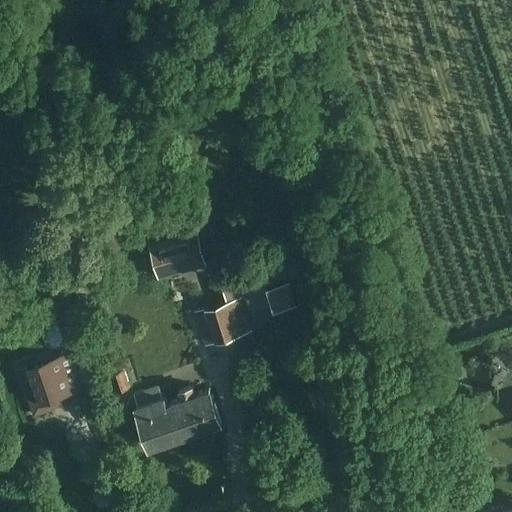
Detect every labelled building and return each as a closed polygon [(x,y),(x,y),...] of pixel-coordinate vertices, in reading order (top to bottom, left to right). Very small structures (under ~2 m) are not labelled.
[(233,66),(219,71),(223,83),(237,79),(233,66)] [(159,275),(205,262),(197,231),(151,244),(159,275)] [(226,299),(205,306),(197,308),(208,342),(252,328),(235,274),(220,279),(226,299)] [(288,281),(267,288),(274,311),(296,304),(288,281)] [(56,318),(65,342),(81,337),(72,313),(56,318)] [(46,343),(62,337),(53,314),(37,320),(46,343)] [(18,368),(34,413),(55,406),(52,396),(81,386),(69,350),(18,368)] [(109,373),(115,391),(130,385),(121,363),(108,368),(110,372),(109,373)] [(221,421),(209,386),(195,391),(193,384),(179,389),(182,396),(167,401),(165,394),(162,395),(158,385),(135,392),(139,403),(136,404),(150,445),(221,421)]
